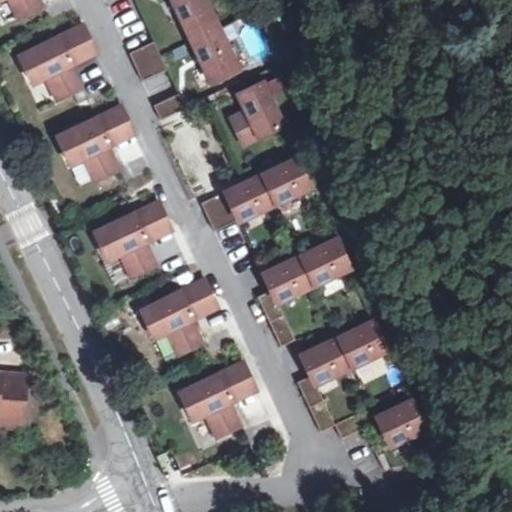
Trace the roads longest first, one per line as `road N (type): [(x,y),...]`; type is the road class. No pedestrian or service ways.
road 1 (residential): [(88,0),(305,437),(291,493),(155,507)]
road 2 (tertiary): [(155,507),(0,178)]
